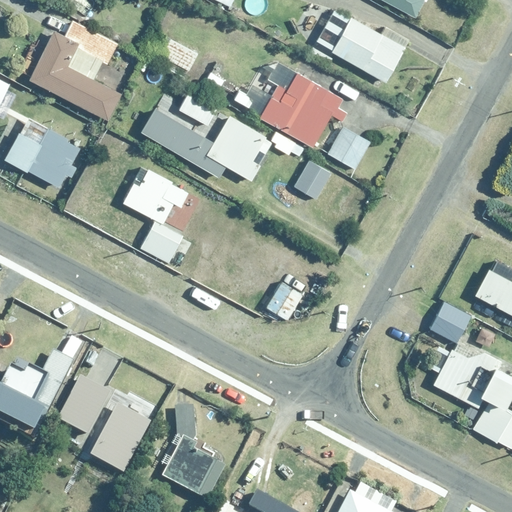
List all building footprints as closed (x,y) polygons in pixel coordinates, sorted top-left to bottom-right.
[(97,2),(93,0),(57,0),(57,2),(87,19),(97,2)] [(383,0),(413,17),(423,0),(383,0)] [(403,45),(332,7),(313,43),(384,81),(403,45)] [(118,41),(69,17),(60,36),(41,26),(21,67),(29,71),(25,80),(109,121),(124,90),(94,75),(101,61),(107,64),(118,41)] [(196,51),(155,29),(140,57),(161,68),(157,76),(169,82),(174,73),(182,77),(196,51)] [(230,100),(257,115),(310,146),(329,113),(342,120),(347,110),(336,104),(340,95),(270,55),(264,67),(268,70),(264,77),(258,73),(247,91),(238,86),(230,100)] [(0,98),(8,82),(0,77),(0,98)] [(274,130),(268,141),(262,137),(263,135),(227,114),(225,116),(186,92),(176,108),(202,124),(198,132),(154,105),(138,130),(217,178),(224,167),(247,180),(269,144),(286,155),(288,152),(297,157),(302,150),(293,144),(294,142),(274,130)] [(26,115),(4,159),(57,186),(77,146),(45,129),(46,126),(26,115)] [(337,132),(325,152),(353,167),(370,137),(337,119),(331,129),(337,132)] [(291,185),(293,186),(314,199),(330,171),(307,158),(291,185)] [(132,179),(120,201),(161,223),(165,217),(173,221),(189,191),(145,167),(137,182),(132,179)] [(88,168),(75,187),(89,196),(102,177),(88,168)] [(344,177),(324,208),(337,216),(356,185),(344,177)] [(190,240),(151,220),(138,247),(166,261),(163,267),(173,273),(190,240)] [(234,243),(202,226),(190,249),(222,267),(234,243)] [(511,279),(511,280),(487,266),(472,293),(511,315),(511,279)] [(511,395),(511,365),(457,338),(433,385),(473,405),(478,395),(485,399),(469,430),(510,450),(511,445),(511,403),(509,402),(511,395)] [(0,415),(33,432),(71,356),(53,347),(39,374),(24,367),(27,360),(12,352),(5,365),(0,362),(0,415)] [(111,392),(78,377),(58,422),(83,433),(75,451),(123,473),(147,417),(108,400),(111,392)] [(192,406),(172,406),(174,446),(159,476),(198,496),(217,460),(194,449),(192,406)] [(337,511),(393,511),(392,511),(396,502),(358,482),(353,493),(349,491),(337,511)] [(224,511),(243,511),(246,508),(232,499),(224,511)]
